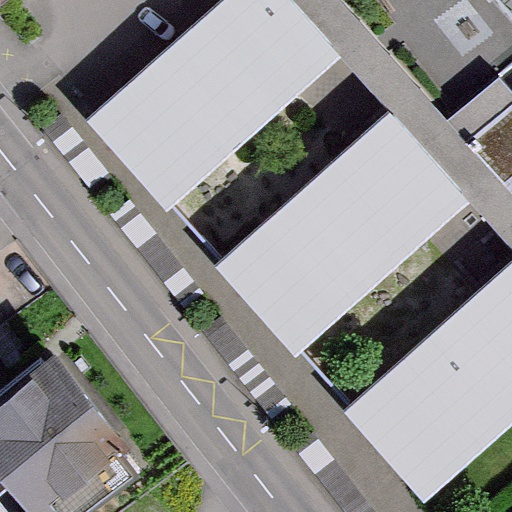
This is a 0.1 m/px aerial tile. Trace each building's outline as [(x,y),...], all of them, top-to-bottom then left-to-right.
[(320,49),(279,0),(184,0),(67,95),(145,191),(320,49)] [(511,97),(470,133),(511,183),(511,97)] [(451,196),(377,107),(208,247),(282,336),(451,196)] [(511,393),(511,276),(496,258),(334,395),(408,482),(511,393)] [(74,511),(137,466),(50,349),(0,365),(0,511),(74,511)]
